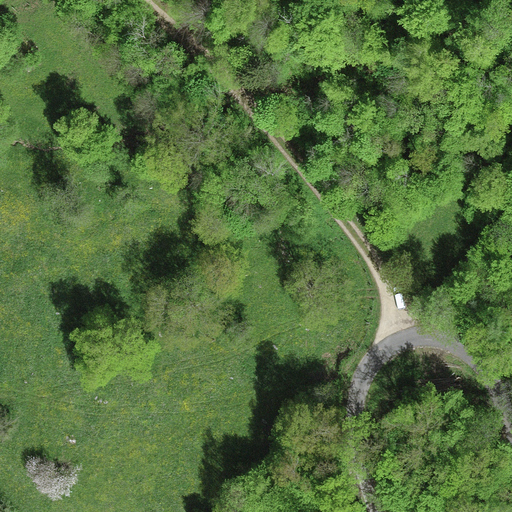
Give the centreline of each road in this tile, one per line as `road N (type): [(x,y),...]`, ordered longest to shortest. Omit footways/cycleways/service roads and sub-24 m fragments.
road 1 (track): [(138,0),(251,105),(349,223),(395,313)]
road 2 (residential): [(372,511),(353,419),(378,354),(414,337),(459,342),(485,369),(511,426)]
